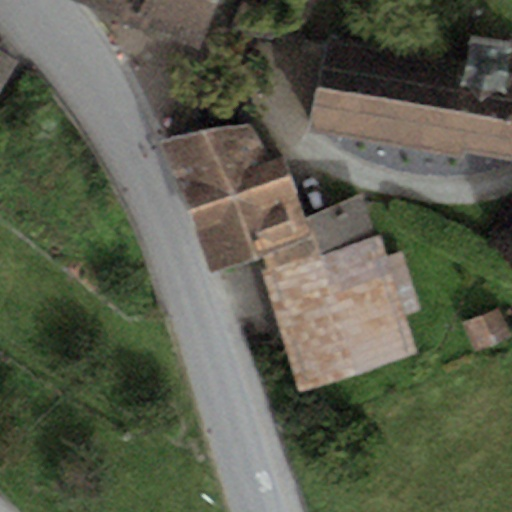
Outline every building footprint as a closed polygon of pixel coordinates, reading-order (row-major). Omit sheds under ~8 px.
[(98,0),(197,35),(211,0),(98,0)] [(261,0),(244,0),(230,36),(245,42),(261,0)] [(469,65),(333,40),(318,124),(463,150),(464,143),(511,151),(511,67),(508,90),(465,82),(469,65)] [(511,67),(511,47),(472,41),(469,65),(465,82),(508,90),(511,67)] [(0,49),(0,73),(11,57),(0,49)] [(251,122),(159,143),(216,270),(263,254),(269,269),(377,234),(361,196),(303,218),(283,157),(272,161),(251,122)] [(269,269),(262,272),(301,389),(416,352),(404,317),(421,311),(401,250),(384,256),(377,234),(269,269)] [(511,328),(500,304),(461,323),(476,352),(511,334),(511,328)]
